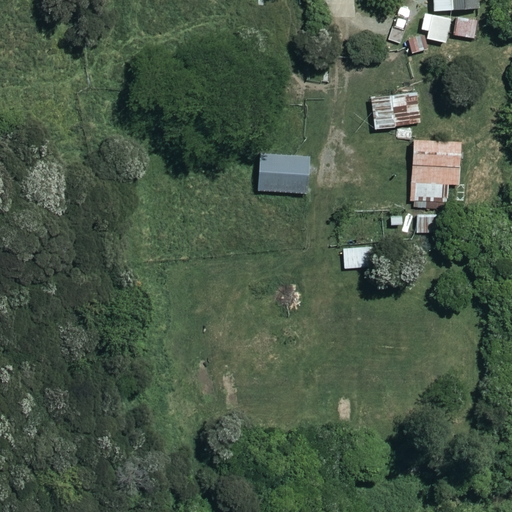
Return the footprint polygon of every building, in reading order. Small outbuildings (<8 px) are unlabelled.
[(433,0),(434,9),(479,8),(479,0),(433,0)] [(448,43),(452,19),(424,14),(422,27),(429,29),(427,39),(448,43)] [(480,16),(458,15),(457,40),(479,41),(480,16)] [(421,122),(417,91),(371,98),(375,129),(421,122)] [(461,142),(413,140),(411,204),(443,205),(444,183),(459,184),(461,142)] [(309,157),(259,155),(258,191),(308,192),(309,157)] [(374,247),(344,249),(345,268),(375,266),(374,247)]
